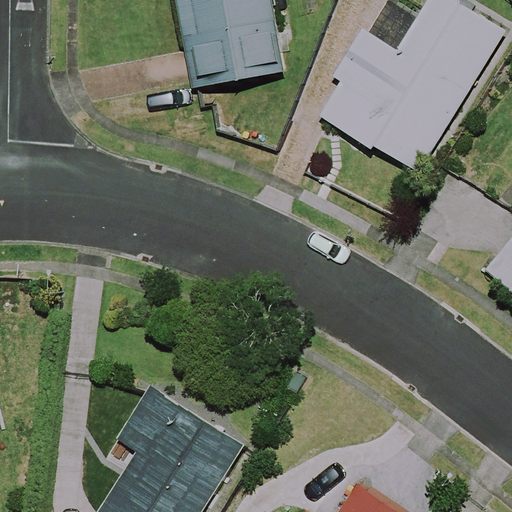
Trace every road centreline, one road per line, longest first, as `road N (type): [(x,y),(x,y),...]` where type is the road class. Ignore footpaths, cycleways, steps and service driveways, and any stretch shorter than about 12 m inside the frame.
road 1 (residential): [(5,197),(171,217),(277,241),(420,331),(511,404)]
road 2 (residential): [(5,197),(10,0)]
